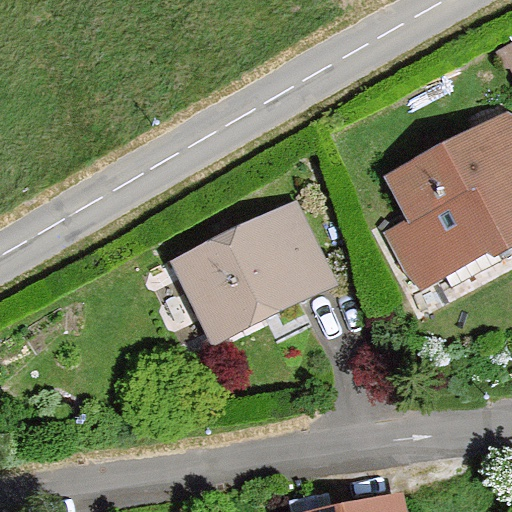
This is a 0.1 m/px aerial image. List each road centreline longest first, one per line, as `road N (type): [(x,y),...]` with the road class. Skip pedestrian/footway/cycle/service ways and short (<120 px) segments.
road 1 (unclassified): [(0,258),(453,0)]
road 2 (residential): [(0,494),(511,435)]
